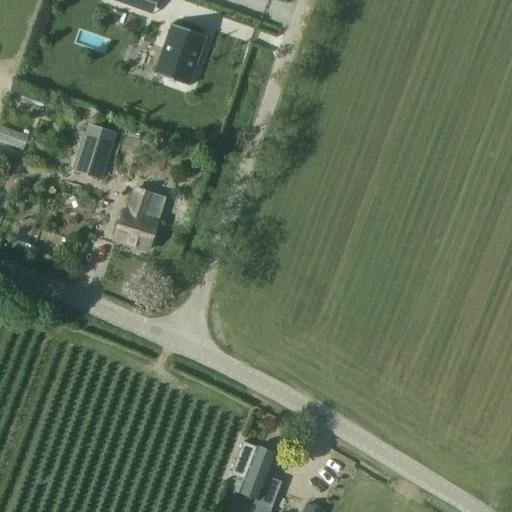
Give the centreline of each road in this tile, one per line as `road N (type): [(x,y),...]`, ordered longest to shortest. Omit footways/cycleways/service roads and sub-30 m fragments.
road 1 (unclassified): [(178,342),(303,0)]
road 2 (unclassified): [(476,511),(300,403),(178,342)]
road 3 (unclassified): [(178,342),(0,273)]
